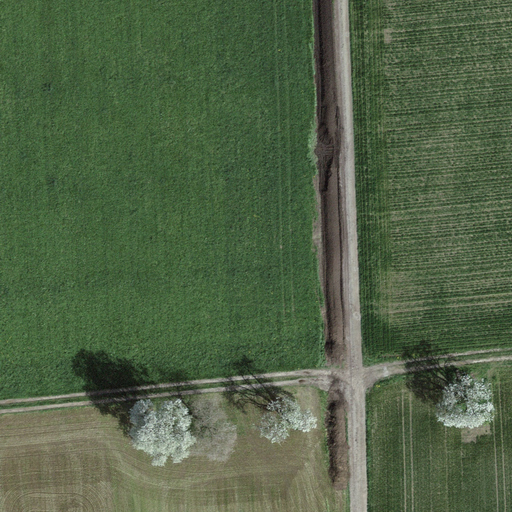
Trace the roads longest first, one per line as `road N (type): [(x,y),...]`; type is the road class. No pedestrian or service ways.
road 1 (track): [(511,354),(0,406)]
road 2 (track): [(358,511),(340,0)]
